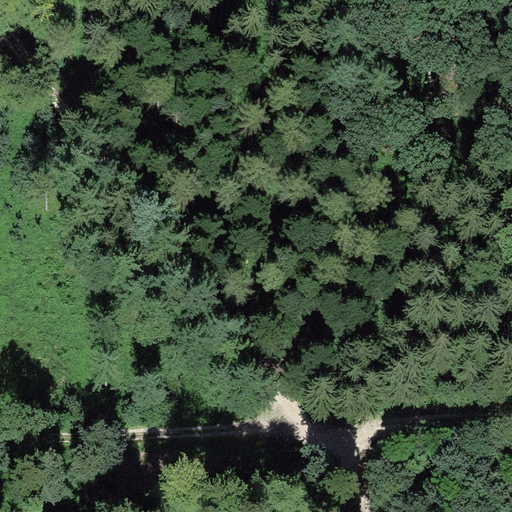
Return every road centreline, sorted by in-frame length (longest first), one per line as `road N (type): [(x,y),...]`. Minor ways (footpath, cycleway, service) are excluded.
road 1 (track): [(374,511),(0,21)]
road 2 (track): [(0,448),(323,443),(393,426),(511,418)]
